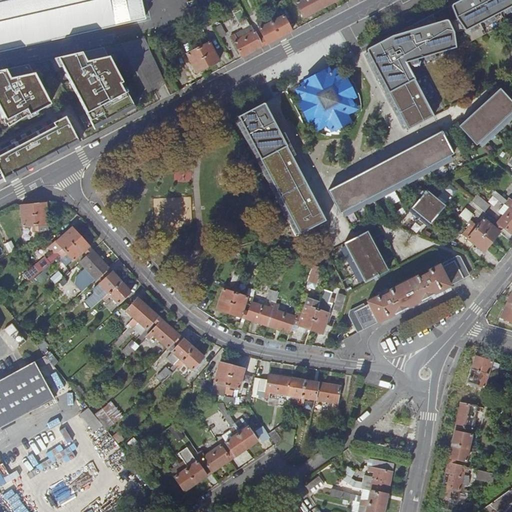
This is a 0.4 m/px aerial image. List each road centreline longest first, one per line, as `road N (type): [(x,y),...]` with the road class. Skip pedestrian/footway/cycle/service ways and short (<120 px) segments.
road 1 (residential): [(56,170),(147,276),(208,328),(260,349),(388,368)]
road 2 (residential): [(56,170),(379,0)]
road 3 (residential): [(294,480),(422,374)]
road 4 (residential): [(476,308),(460,293),(392,325),(375,341),(388,368)]
road 5 (residential): [(408,511),(424,417),(422,374)]
road 6 (unknown): [(244,106),(325,65),(321,31)]
